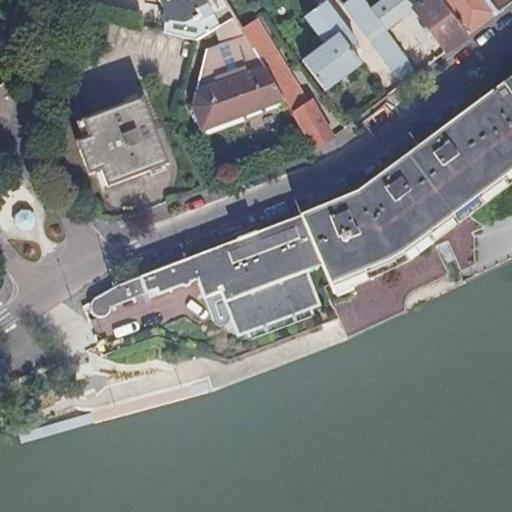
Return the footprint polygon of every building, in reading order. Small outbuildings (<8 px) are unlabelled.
[(161,0),(169,14),(164,35),(195,43),(195,42),(215,30),(219,29),(204,0),(161,0)] [(363,0),(353,0),(345,6),(404,86),(418,76),(388,34),(374,14),(363,0)] [(439,0),(429,0),(414,12),(445,55),(468,39),(439,0)] [(439,0),(468,39),(497,17),(484,0),(439,0)] [(484,0),(497,17),(511,5),(511,3),(509,0),(484,0)] [(326,93),(363,66),(362,66),(350,50),(357,45),(327,4),(306,19),(326,47),(304,63),(326,93)] [(385,5),(374,14),(388,34),(400,24),(385,5)] [(219,29),(215,30),(221,46),(246,37),(242,31),(235,19),(219,29)] [(102,44),(116,48),(122,25),(108,21),(102,44)] [(242,31),(246,37),(284,101),(313,149),(317,147),(333,139),(312,104),(308,107),(257,22),(242,31)] [(192,109),(201,131),(284,101),(246,37),(221,46),(206,52),(192,109)] [(459,204),(464,210),(466,213),(511,183),(511,79),(446,129),(388,173),(364,190),(357,194),(351,197),(335,204),(326,208),(301,218),(322,266),(330,285),(403,253),(459,204)] [(107,188),(169,165),(143,99),(82,122),(89,140),(77,143),(88,175),(101,171),(107,188)] [(26,230),(30,228),(33,225),(34,221),(34,216),(31,213),(27,211),(23,211),(19,212),(16,215),(15,220),(16,224),(18,228),(22,230),(26,230)] [(93,302),(92,303),(91,305),(91,309),(92,311),(93,314),(96,316),(98,317),(101,317),(104,316),(106,315),(108,313),(109,310),(110,308),(109,304),(111,308),(157,291),(158,296),(198,282),(205,300),(221,294),(235,330),(306,302),(317,298),(307,272),(322,266),(301,218),(259,234),(195,258),(135,281),(118,287),(98,299),(93,302)]
